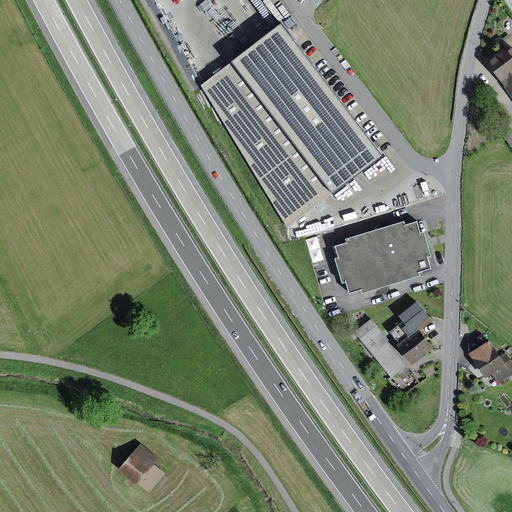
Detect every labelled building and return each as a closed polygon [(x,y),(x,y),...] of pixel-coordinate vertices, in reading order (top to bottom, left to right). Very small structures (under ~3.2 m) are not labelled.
[(381,158),(280,25),(229,63),(331,196),(381,158)] [(495,56),(485,64),(511,100),(511,57),(511,56),(511,49),(509,51),(506,48),(500,52),(499,50),(494,54),(495,56)] [(511,121),(506,114),(493,124),(511,149),(511,121)] [(345,244),(334,248),(337,259),(334,260),(341,285),(345,284),(348,295),(360,291),(361,295),(420,277),(419,274),(431,271),(427,259),(431,258),(423,233),(420,234),(416,223),(405,226),(403,222),(344,240),(345,244)] [(429,319),(416,302),(397,317),(401,322),(388,332),(398,344),(395,346),(411,366),(433,349),(417,329),(429,319)] [(388,341),(371,320),(354,333),(391,379),(406,366),(387,343),(388,341)] [(483,335),(467,344),(468,354),(484,380),(491,375),(497,385),(511,375),(511,361),(508,354),(501,359),(490,340),(487,342),(483,335)] [(160,460),(140,444),(118,471),(136,486),(137,484),(149,494),(165,474),(155,466),(160,460)]
